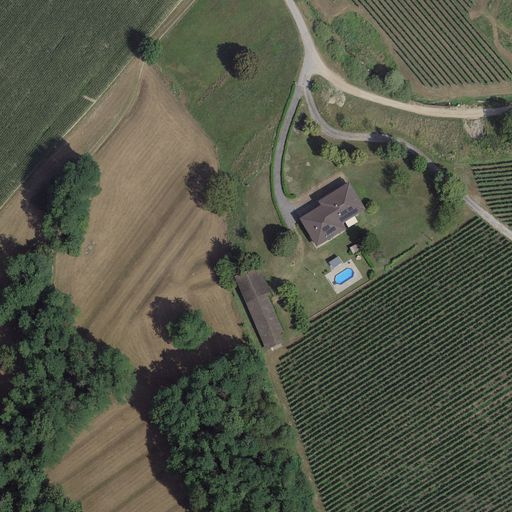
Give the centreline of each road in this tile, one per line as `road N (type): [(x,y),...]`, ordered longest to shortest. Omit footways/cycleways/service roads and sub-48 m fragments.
road 1 (track): [(191,0),(159,33),(129,107),(51,211),(41,341),(61,378)]
road 2 (unclassified): [(287,0),(321,69),(348,90),(442,113),(511,109)]
